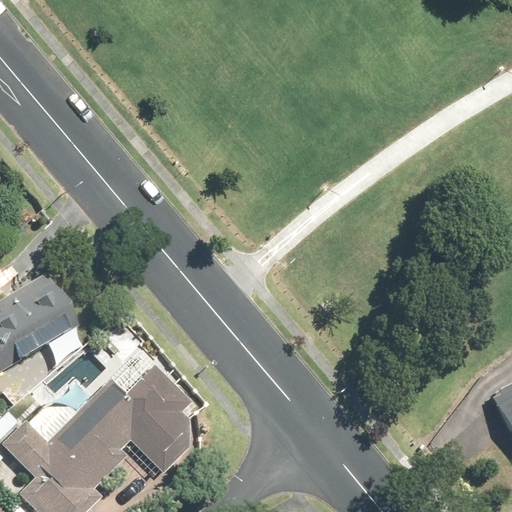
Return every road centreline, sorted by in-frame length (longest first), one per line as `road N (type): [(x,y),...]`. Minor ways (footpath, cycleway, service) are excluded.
road 1 (tertiary): [(0,47),(315,427)]
road 2 (residential): [(315,427),(229,511)]
